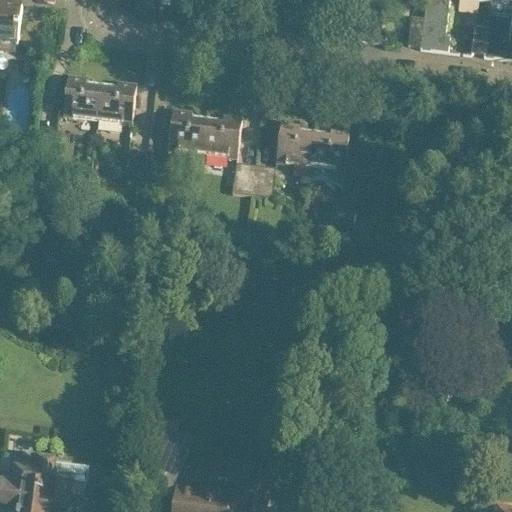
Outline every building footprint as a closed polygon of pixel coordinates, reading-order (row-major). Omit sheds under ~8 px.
[(137,0),(135,17),(159,20),(160,8),(160,0),(137,0)] [(362,0),(357,44),(384,48),(386,32),(382,32),(385,0),(362,0)] [(456,0),(491,4),(491,0),(426,0),(424,23),(420,50),(420,52),(448,56),(450,40),(445,40),(450,0),(456,0)] [(511,0),(491,0),(491,4),(488,31),(484,58),(484,60),(511,63),(511,0)] [(215,27),(218,4),(205,2),(204,14),(188,12),(187,23),(215,27)] [(0,45),(18,48),(22,11),(0,8),(0,45)] [(420,50),(424,23),(411,22),(408,49),(420,50)] [(484,58),(488,31),(475,29),(471,56),(484,58)] [(96,124),(101,87),(87,85),(87,82),(68,80),(63,120),(96,124)] [(118,89),(101,87),(96,124),(132,128),(137,89),(118,86),(118,89)] [(203,158),(207,121),(192,119),(193,116),(174,114),(169,153),(203,158)] [(203,158),(237,162),(243,122),(223,120),(223,123),(207,121),(203,158)] [(281,127),(276,167),(311,171),(315,134),(300,133),(300,130),(281,127)] [(315,134),(311,171),(315,171),(314,178),(312,181),(334,194),(336,191),(342,195),(344,180),(350,136),(331,133),(331,136),(315,134)] [(56,144),(36,141),(33,169),(52,172),(56,144)] [(22,144),(21,156),(32,157),(34,145),(22,144)] [(126,180),(145,182),(149,155),(129,153),(126,180)] [(168,158),(149,155),(145,182),(165,185),(168,158)] [(237,166),(233,197),(252,199),(256,169),(237,166)] [(256,169),(252,199),(272,201),(276,171),(256,169)] [(342,195),(341,206),(358,208),(361,182),(344,180),(342,195)] [(143,496),(143,499),(143,501),(144,503),(145,505),(146,506),(148,508),(150,509),(152,509),(154,510),(156,510),(159,509),(161,508),(162,507),(164,505),(165,503),(169,495),(174,498),(173,507),(171,510),(170,511),(255,511),(286,489),(268,467),(253,479),(256,482),(233,500),(216,498),(216,496),(214,494),(208,493),(205,494),(205,496),(176,493),(171,490),(193,439),(178,433),(179,426),(152,422),(143,496)] [(0,511),(85,511),(86,504),(85,504),(90,467),(39,461),(38,473),(15,471),(13,487),(2,485),(0,482),(0,511)]
